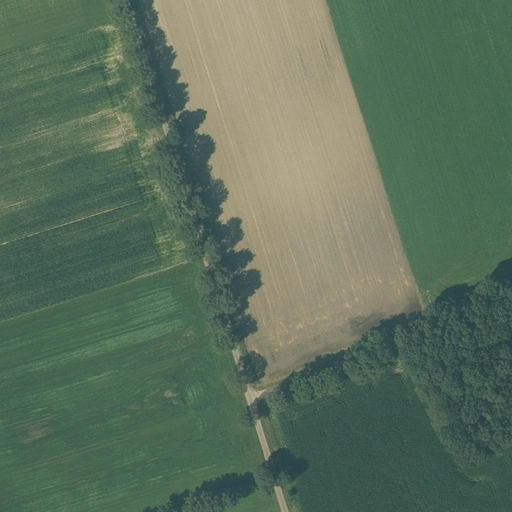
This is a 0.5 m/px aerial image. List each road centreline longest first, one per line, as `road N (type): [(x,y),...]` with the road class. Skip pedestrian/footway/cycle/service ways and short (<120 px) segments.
road 1 (unclassified): [(125,0),(284,511)]
road 2 (track): [(250,399),(511,284)]
